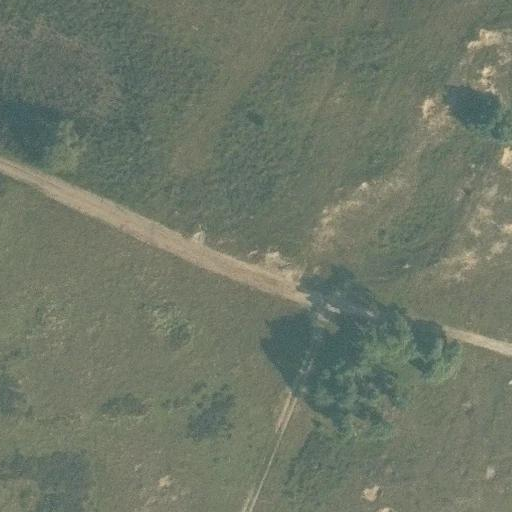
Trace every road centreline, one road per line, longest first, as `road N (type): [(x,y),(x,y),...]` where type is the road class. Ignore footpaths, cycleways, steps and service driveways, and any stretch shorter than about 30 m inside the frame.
road 1 (track): [(511,352),(325,293),(0,162)]
road 2 (track): [(325,293),(290,440),(251,511)]
